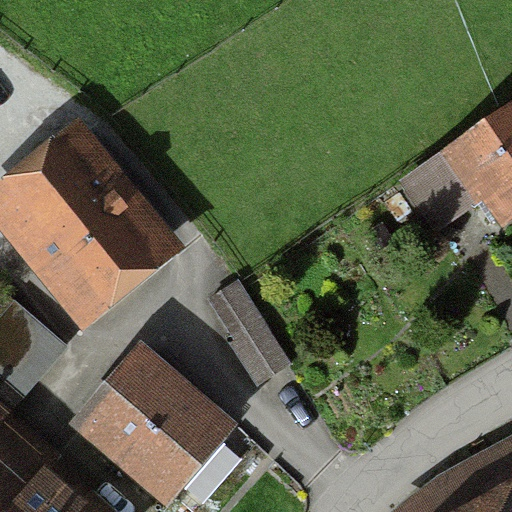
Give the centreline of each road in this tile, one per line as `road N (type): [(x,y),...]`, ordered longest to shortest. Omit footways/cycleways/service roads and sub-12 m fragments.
road 1 (unknown): [(168,300),(363,496)]
road 2 (residential): [(351,511),(452,418),(511,385)]
